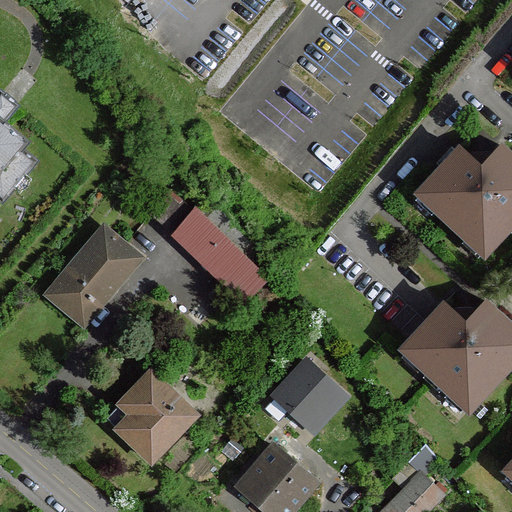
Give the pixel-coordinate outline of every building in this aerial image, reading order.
[(0,92),(0,117),(4,121),(19,105),(11,99),(2,90),(0,92)] [(0,196),(3,199),(13,187),(25,173),(34,162),(22,152),(30,142),(4,121),(0,117),(0,196)] [(483,168),(470,156),(459,147),(417,192),(485,253),(511,224),(511,155),(502,146),(493,156),(483,168)] [(493,156),(470,156),(483,168),(493,156)] [(25,173),(13,187),(21,194),(33,179),(25,173)] [(154,213),(175,232),(194,208),(172,191),(154,213)] [(194,208),(260,271),(270,261),(208,194),(194,208)] [(194,208),(175,232),(173,234),(244,302),(267,278),(260,271),(194,208)] [(44,296),(85,329),(147,256),(105,223),(44,296)] [(511,323),(488,301),(477,312),(468,323),(455,312),(445,303),(403,347),(419,363),(469,408),(511,362),(511,323)] [(468,323),(477,312),(455,312),(468,323)] [(277,400),(326,435),(361,386),(313,351),(277,400)] [(151,371),(108,417),(153,459),(196,412),(151,371)] [(437,454),(426,442),(411,459),(423,469),(437,454)] [(241,483),(274,511),(288,511),(316,480),(274,445),(241,483)] [(385,509),(387,511),(424,511),(442,493),(424,474),(414,485),(411,482),(385,509)]
